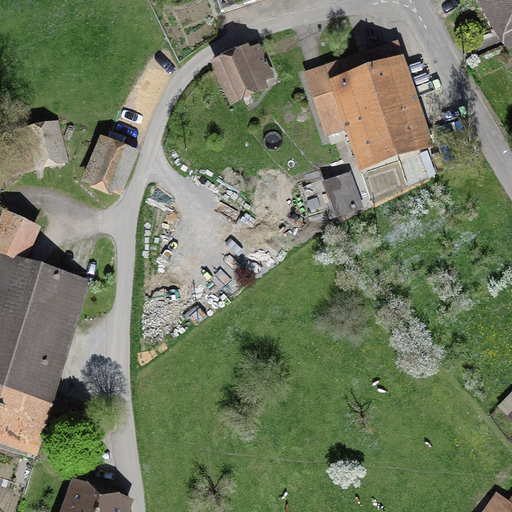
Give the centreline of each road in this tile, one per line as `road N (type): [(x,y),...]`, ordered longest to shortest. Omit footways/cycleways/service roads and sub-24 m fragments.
road 1 (residential): [(137,511),(117,367),(133,196),(161,114),(180,79),(215,48),(381,0)]
road 2 (unclassified): [(410,0),(511,174)]
